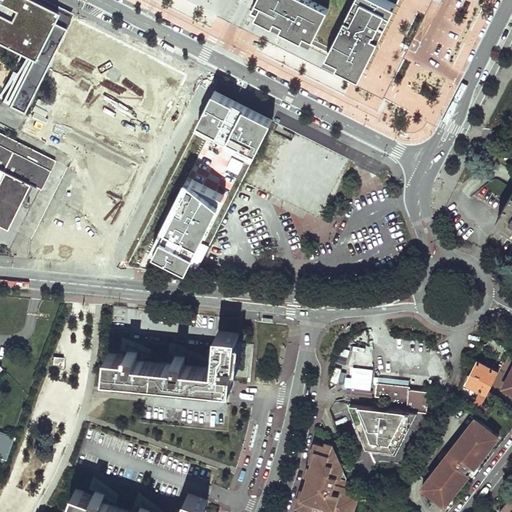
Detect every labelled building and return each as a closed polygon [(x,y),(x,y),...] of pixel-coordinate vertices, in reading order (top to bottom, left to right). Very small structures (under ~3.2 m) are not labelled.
[(8,104),(23,112),(66,27),(52,21),(54,17),(50,16),(47,14),(51,5),(42,0),(0,0),(0,37),(20,48),(22,45),(28,49),(25,55),(2,101),(5,103),(8,104)] [(264,0),(258,13),(277,23),(317,43),(332,50),(360,64),(382,19),(392,0),(264,0)] [(392,0),(382,19),(360,64),(365,67),(399,0),(398,0),(392,0)] [(52,21),(66,27),(72,15),(69,13),(56,7),(51,5),(47,14),(50,16),(54,17),(52,21)] [(0,37),(0,42),(25,55),(28,49),(22,45),(20,48),(0,37)] [(264,41),(260,51),(273,57),(277,48),(264,41)] [(273,119),(215,89),(190,139),(249,169),(273,119)] [(54,162),(55,160),(17,141),(0,132),(0,139),(52,165),(54,162)] [(40,188),(52,165),(0,139),(0,224),(6,227),(28,182),(40,188)] [(225,194),(187,176),(150,262),(183,280),(225,194)] [(278,184),(275,189),(292,197),(288,181),(281,178),(278,184)] [(511,194),(499,217),(511,225),(511,194)] [(110,354),(108,374),(177,381),(176,398),(219,388),(219,384),(233,386),(235,369),(236,370),(240,333),(221,331),(217,366),(189,364),(189,360),(194,360),(197,351),(175,350),(174,358),(178,359),(177,364),(139,361),(140,352),(130,351),(129,355),(110,354)] [(468,380),(490,392),(501,370),(479,360),(468,380)] [(14,436),(2,432),(0,431),(0,367),(1,367),(0,365),(0,456),(6,458),(14,436)] [(350,388),(371,389),(372,368),(352,366),(350,388)] [(511,369),(503,389),(511,393),(511,369)] [(389,396),(388,406),(429,412),(432,389),(411,386),(411,385),(379,382),(377,394),(389,396)] [(384,462),(405,464),(432,412),(429,412),(388,406),(336,401),(368,480),(378,463),(384,462)] [(500,434),(476,416),(423,484),(446,503),(467,476),(460,470),(463,466),(467,469),(485,454),(500,434)] [(313,511),(315,507),(331,511),(355,511),(359,500),(358,496),(352,494),(354,489),(346,487),(348,480),(345,473),(346,471),(334,446),(326,444),(325,447),(317,444),(312,460),(313,460),(308,476),(310,477),(306,491),(303,490),(298,508),(311,511),(313,511)] [(467,476),(485,454),(467,469),(463,466),(460,470),(467,476)] [(70,508),(80,511),(205,511),(209,501),(189,494),(182,511),(157,511),(161,507),(141,500),(138,509),(141,509),(139,511),(132,511),(103,502),(106,494),(96,490),(94,494),(77,488),(70,508)] [(511,511),(511,496),(501,511),(502,511),(511,511)]
